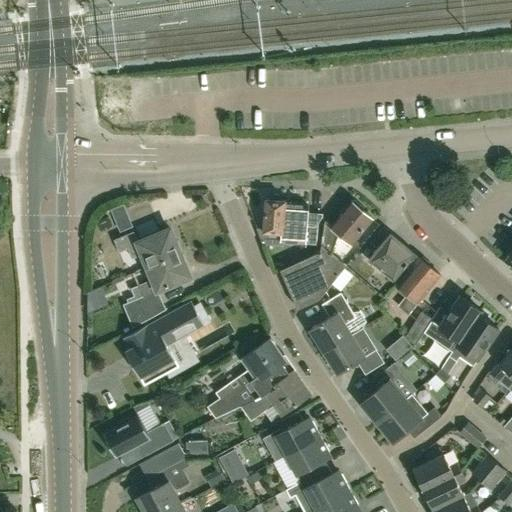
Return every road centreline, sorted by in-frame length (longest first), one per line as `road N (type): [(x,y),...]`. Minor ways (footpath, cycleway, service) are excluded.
road 1 (residential): [(408,511),(296,346),(216,161)]
road 2 (tertiary): [(62,511),(48,166)]
road 3 (residential): [(511,296),(421,213),(406,145)]
road 4 (residential): [(216,161),(406,145)]
road 5 (residential): [(48,166),(216,161)]
road 6 (tertiary): [(48,166),(49,0)]
